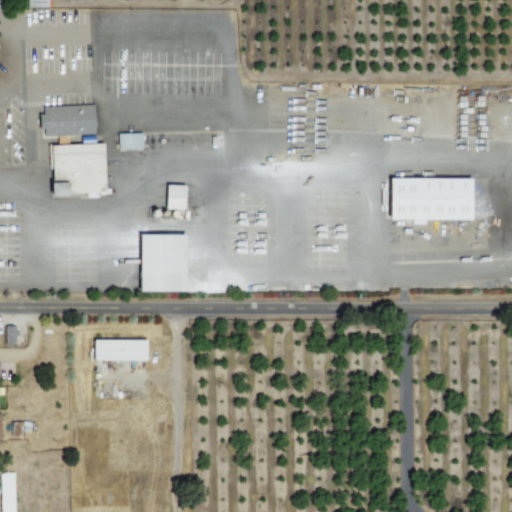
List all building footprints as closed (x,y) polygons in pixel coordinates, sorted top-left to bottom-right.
[(39,136),(93,135),(92,105),(38,107),(39,136)] [(140,133),(115,134),(116,151),(140,150),(140,133)] [(117,147),(119,195),(64,196),(63,147),(117,147)] [(483,180),(483,222),(401,223),(399,182),(483,180)] [(163,209),(182,210),(183,185),(164,185),(163,209)] [(182,291),(182,234),(136,235),(136,292),(182,291)] [(3,345),(13,345),(13,326),(3,326),(3,345)] [(90,360),(143,361),(144,341),(91,340),(90,360)] [(12,511),(11,473),(0,473),(0,511),(12,511)]
